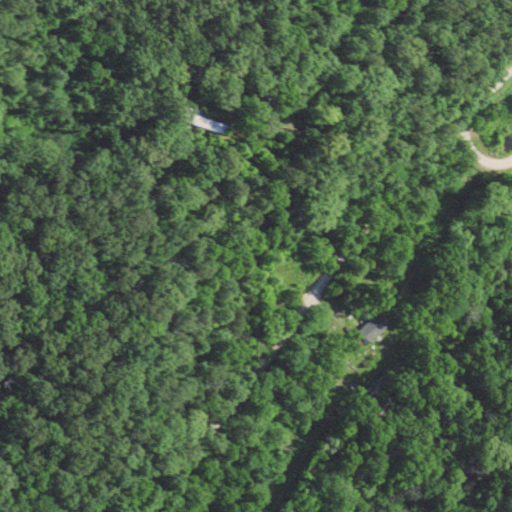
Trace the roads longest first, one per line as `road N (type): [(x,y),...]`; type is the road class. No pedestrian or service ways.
road 1 (residential): [(164,511),(220,418),(320,291),(446,137),(511,73)]
road 2 (residential): [(46,0),(108,66),(169,106),(214,113),(260,101),(315,72),(342,0)]
road 3 (residential): [(320,291),(186,265),(147,281),(111,345),(75,384),(0,406)]
